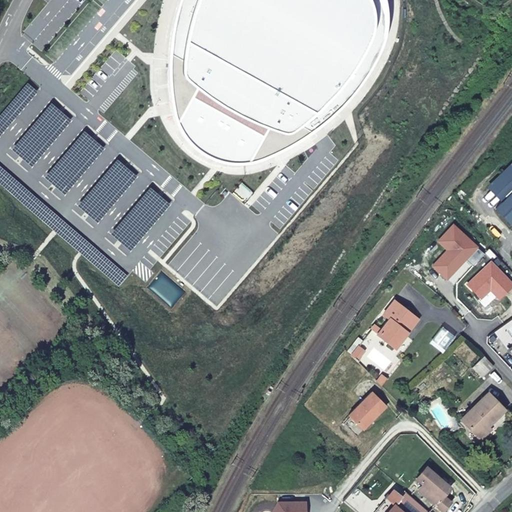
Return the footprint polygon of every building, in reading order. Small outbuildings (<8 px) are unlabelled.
[(193,144),(212,154),(229,158),(248,159),(266,155),(283,149),(304,136),(330,115),(350,94),(367,69),(382,40),(387,20),(386,3),(385,0),(173,0),(170,10),(167,37),(166,62),(168,87),(172,112),(180,130),(193,144)] [(511,195),(495,212),(511,230),(511,195)] [(467,217),(480,231),(489,222),(476,209),(467,217)] [(483,257),(451,228),(437,244),(446,253),(431,269),(445,282),(460,265),(456,261),(459,258),(464,262),(472,269),(483,257)] [(511,289),(511,288),(490,265),(466,288),(479,302),(489,293),(498,302),(511,289)] [(388,317),(375,332),(393,346),(416,316),(392,298),(382,312),(388,317)] [(346,359),(352,365),(355,362),(353,361),(359,354),(353,349),(346,359)] [(482,361),(471,373),(481,382),(492,370),(482,361)] [(369,396),(347,419),(361,433),(384,410),(369,396)] [(505,418),(488,400),(461,426),(478,443),(505,418)] [(438,481),(424,469),(417,477),(412,484),(417,488),(423,485),(429,491),(425,496),(442,511),(447,511),(451,507),(444,500),(450,492),(438,481)] [(412,484),(417,477),(412,472),(395,491),(401,496),(412,484)] [(419,511),(401,496),(395,491),(388,500),(402,511),(419,511)] [(402,511),(388,500),(376,511),(402,511)]
